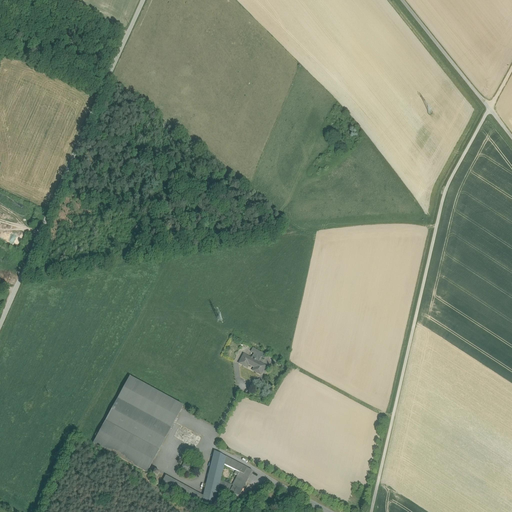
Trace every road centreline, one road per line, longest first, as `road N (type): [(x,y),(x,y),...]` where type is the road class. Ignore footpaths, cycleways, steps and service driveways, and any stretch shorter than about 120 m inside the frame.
road 1 (unclassified): [(372,511),(442,199),(488,108)]
road 2 (unclassified): [(143,0),(0,325)]
road 3 (unclassified): [(239,391),(211,445),(328,511)]
road 4 (track): [(488,108),(402,0)]
